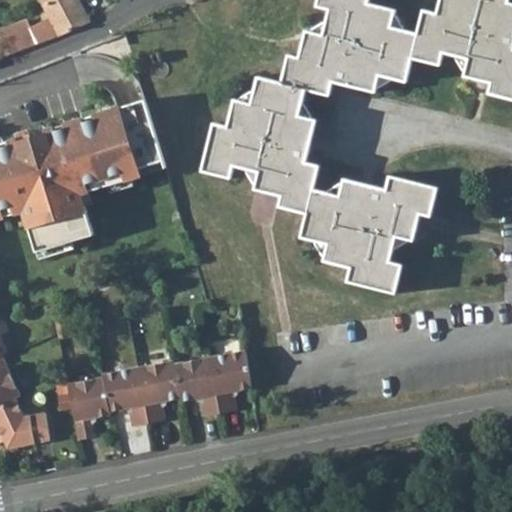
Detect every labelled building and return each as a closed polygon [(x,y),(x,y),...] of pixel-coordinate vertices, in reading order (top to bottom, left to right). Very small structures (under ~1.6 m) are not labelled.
[(41,0),(51,19),(59,35),(90,21),(87,15),(79,0),(41,0)] [(213,121),(201,168),(229,176),(232,164),(258,170),(253,189),(280,196),(278,206),(306,214),(300,237),(327,245),(322,261),(350,268),(346,281),(394,293),(401,266),(388,262),(395,236),(412,241),(419,214),(430,217),(438,189),(391,176),(387,190),(345,178),(340,195),(313,188),(319,164),(305,160),(316,118),(300,114),(307,87),(330,93),(334,78),(376,90),(381,72),(408,79),(413,56),(440,63),(444,50),(469,57),(465,76),(491,84),(488,94),(511,100),(511,2),(509,2),(509,0),(440,0),(438,12),(424,8),(418,32),(391,24),(395,9),(369,2),(369,0),(318,0),(318,4),(330,7),(323,33),(306,28),(299,56),(288,53),(281,80),(258,74),(251,101),(234,96),(226,125),(213,121)] [(27,27),(0,37),(0,44),(4,55),(59,35),(51,19),(27,27)] [(163,160),(146,99),(45,130),(46,133),(19,141),(18,137),(0,142),(0,208),(21,202),(24,210),(36,251),(92,235),(78,186),(106,177),(108,185),(137,176),(135,168),(163,160)] [(135,168),(137,176),(166,167),(163,160),(135,168)] [(21,202),(0,208),(0,216),(24,210),(21,202)] [(245,352),(210,359),(220,414),(234,411),(231,393),(252,389),(245,352)] [(3,358),(0,359),(0,406),(16,399),(22,397),(3,358)] [(210,359),(175,366),(181,399),(181,403),(199,399),(202,417),(220,414),(210,359)] [(174,362),(138,368),(148,423),(164,421),(160,403),(181,399),(175,366),(174,362)] [(123,371),(103,375),(104,378),(110,412),(127,409),(130,426),(148,423),(138,368),(123,371)] [(104,378),(68,385),(78,440),(93,437),(90,420),(111,416),(110,412),(104,378)] [(16,399),(0,406),(0,443),(6,441),(8,449),(50,441),(49,436),(49,434),(46,414),(25,417),(16,399)]
